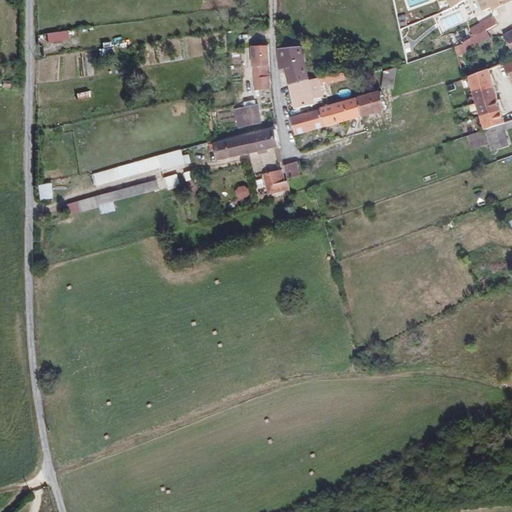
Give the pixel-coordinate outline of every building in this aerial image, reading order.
[(444,0),(449,10),(469,0),(444,0)] [(495,12),(510,3),(508,0),(485,0),(492,13),(495,12)] [(471,40),(483,33),(497,26),(493,20),(467,32),(471,40)] [(65,33),(49,35),(50,42),(66,40),(65,33)] [(460,48),(485,36),(483,33),(471,40),(459,46),(460,48)] [(487,40),(485,36),(460,48),(463,53),(487,40)] [(463,53),(460,48),(451,52),(453,58),(463,53)] [(270,68),(270,49),(250,49),(252,69),(270,68)] [(302,52),(277,55),(281,75),(286,74),(291,89),(310,85),(302,52)] [(466,80),(485,133),(505,127),(485,73),(466,80)] [(337,77),(310,85),(291,89),(297,113),(316,108),(315,104),(323,101),(320,89),(338,84),(337,77)] [(267,79),(252,80),(253,94),(269,92),(267,79)] [(381,93),(358,100),(363,120),(387,112),(381,93)] [(358,100),(322,111),(328,130),(363,120),(358,100)] [(235,132),(257,127),(253,110),(247,111),(243,112),(231,115),(235,132)] [(322,111),(292,120),(297,140),(328,130),(322,111)] [(281,148),(278,134),(258,137),(261,152),(281,148)] [(261,152),(258,137),(219,146),(223,161),(261,152)] [(187,157),(168,162),(171,171),(189,166),(187,157)] [(163,159),(128,169),(99,178),(99,186),(164,169),(163,159)] [(289,183),(299,180),(295,168),(285,171),(289,183)] [(165,176),(168,187),(181,183),(178,173),(165,176)] [(287,184),(284,175),(271,177),(270,175),(269,175),(268,176),(274,195),(289,190),(287,184)] [(41,183),(41,197),(54,197),(54,182),(41,183)] [(158,184),(69,210),(71,219),(161,191),(158,184)] [(117,213),(115,207),(102,211),(105,217),(117,213)] [(304,209),(293,212),(297,224),(308,221),(304,209)] [(434,225),(439,234),(459,225),(455,216),(434,225)] [(507,216),(502,220),(494,225),(511,251),(511,224),(510,221),(507,216)] [(469,267),(477,279),(499,263),(491,251),(469,267)]
